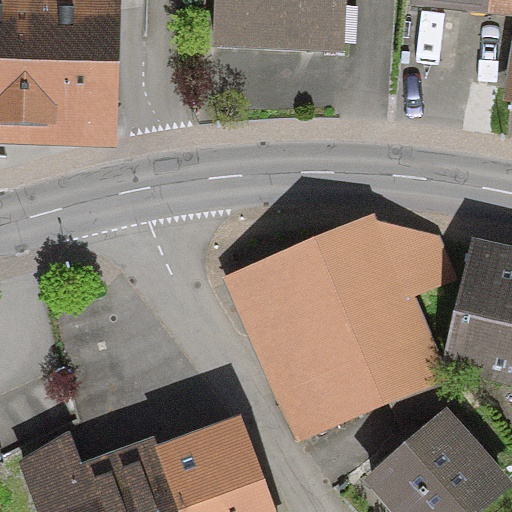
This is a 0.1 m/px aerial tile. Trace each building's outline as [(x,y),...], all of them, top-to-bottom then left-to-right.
[(338,7),(338,0),(214,0),(213,45),(324,50),(325,7),(338,7)] [(511,0),(408,0),(408,2),(511,13),(511,0)] [(114,12),(0,8),(0,129),(110,133),(114,12)] [(449,280),(432,242),(370,229),(347,230),(225,283),(249,336),(275,325),(397,291),(403,304),(449,280)] [(511,384),(511,261),(467,251),(443,368),(511,384)] [(449,404),(438,380),(436,381),(403,304),(397,291),(275,325),(294,360),(268,377),(297,443),(388,403),(398,426),(449,404)] [(385,453),(395,464),(369,487),(391,511),(471,511),(498,488),(442,424),(418,444),(408,432),(385,453)] [(79,487),(64,445),(20,472),(35,511),(265,511),(236,430),(79,487)]
